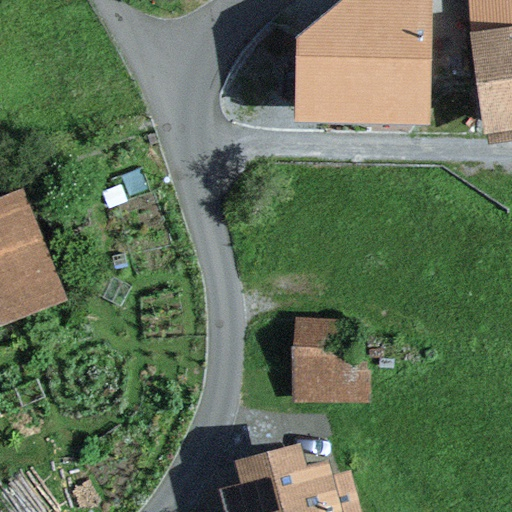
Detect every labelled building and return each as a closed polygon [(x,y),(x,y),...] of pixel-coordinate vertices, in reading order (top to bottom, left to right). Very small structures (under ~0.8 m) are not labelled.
[(415,111),(417,0),(386,0),(386,10),(357,9),(316,44),(314,109),(415,111)] [(511,123),(511,0),(485,0),(486,8),(511,4),(511,43),(485,47),(495,126),(511,123)] [(429,31),(429,55),(451,55),(451,31),(429,31)] [(0,210),(0,305),(36,291),(2,210),(0,210)] [(365,399),(366,374),(348,373),(349,326),(302,324),(298,396),(365,399)] [(352,511),(345,482),(318,490),(315,479),(295,485),(289,462),(253,472),(259,494),(238,500),(241,511),(352,511)]
